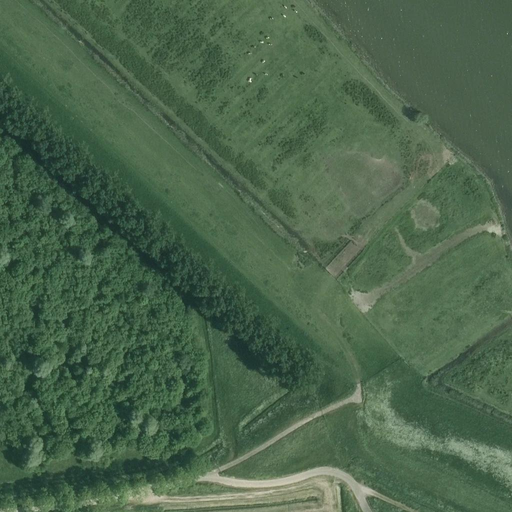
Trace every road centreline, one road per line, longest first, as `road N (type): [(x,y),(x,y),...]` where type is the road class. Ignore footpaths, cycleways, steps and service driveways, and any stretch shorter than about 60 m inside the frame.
road 1 (track): [(356,399),(357,371),(345,350),(0,38)]
road 2 (unclassified): [(4,511),(203,477)]
road 3 (track): [(356,399),(371,427),(395,445),(511,501)]
road 4 (track): [(203,477),(356,399)]
road 5 (unclassified): [(357,490),(326,472),(247,484),(203,477)]
